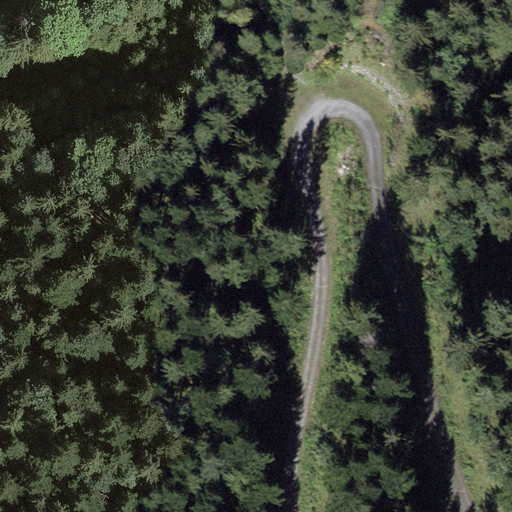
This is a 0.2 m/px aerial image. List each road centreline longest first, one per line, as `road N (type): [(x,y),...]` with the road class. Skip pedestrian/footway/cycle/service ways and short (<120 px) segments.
road 1 (track): [(310,121),(327,107),(345,107),(370,126),(425,390),(469,511)]
road 2 (track): [(290,511),(287,461),(318,319),(316,217),(301,150),(310,121)]
